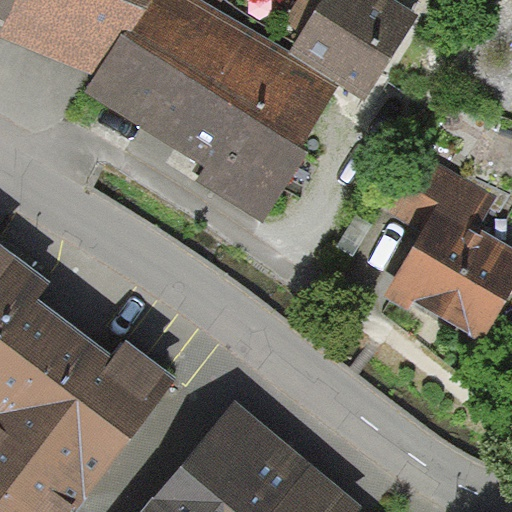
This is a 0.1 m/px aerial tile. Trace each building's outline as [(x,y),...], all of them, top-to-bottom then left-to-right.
[(0,0),(0,22),(8,26),(17,0),(0,0)] [(17,0),(8,26),(2,40),(95,80),(120,40),(129,47),(156,0),(193,0),(219,15),(226,0),(17,0)] [(219,15),(193,0),(156,0),(129,47),(120,40),(95,80),(87,98),(204,169),(197,182),(263,225),(339,94),(290,59),(219,15)] [(420,19),(391,0),(325,0),(290,59),(339,94),(362,106),(420,19)] [(499,198),(424,154),(389,214),(422,234),(385,298),(409,312),(413,304),(430,314),(483,345),(511,295),(511,250),(479,231),(499,198)] [(53,286),(0,246),(0,511),(79,511),(177,384),(127,347),(115,363),(39,306),(53,286)] [(350,501),(236,405),(166,489),(145,511),(359,511),(361,510),(350,501)]
